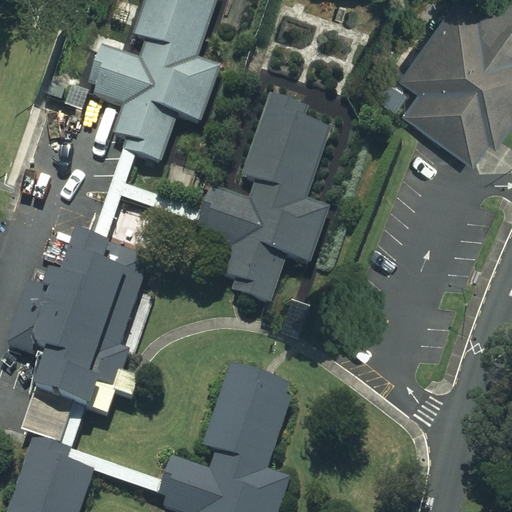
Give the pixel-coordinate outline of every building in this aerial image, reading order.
[(220,77),(197,70),(219,0),(145,0),(131,47),(146,52),(141,68),(99,55),(84,103),(125,116),(116,144),(128,148),(124,161),(163,174),(178,126),(202,134),(220,77)] [(511,0),(486,0),(475,16),(453,0),(396,78),(417,94),(402,115),(470,164),(487,141),(494,146),(511,121),(511,0)] [(411,90),(385,74),(373,95),(399,111),(411,90)] [(327,214),(304,207),(329,130),(262,109),(238,184),(253,189),(248,205),(207,192),(191,240),(233,253),(224,281),(236,285),(231,298),(270,311),(285,263),(309,271),(327,214)] [(71,120),(46,111),(18,187),(43,196),(71,120)] [(398,148),(368,137),(343,205),(374,217),(382,195),(397,201),(402,188),(386,182),(398,148)] [(139,382),(115,374),(150,268),(74,242),(59,286),(46,281),(42,294),(25,288),(4,349),(36,360),(23,398),(99,423),(108,397),(131,405),(139,382)] [(311,300),(290,294),(280,331),(301,337),(311,300)] [(281,511),(290,484),(267,477),(292,399),(225,378),(201,454),(216,458),(211,475),(169,462),(154,510),(161,511),(281,511)] [(82,511),(95,472),(28,451),(8,511),(82,511)]
